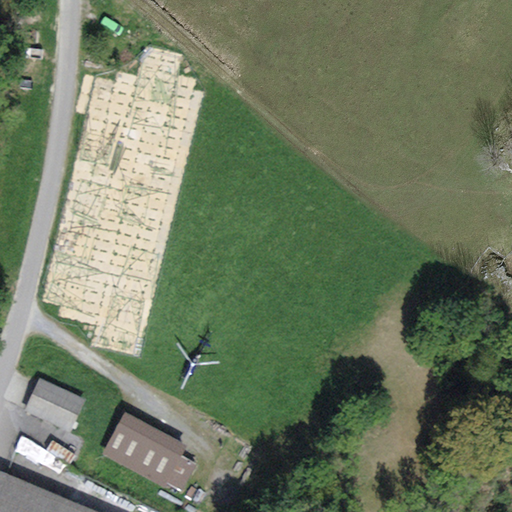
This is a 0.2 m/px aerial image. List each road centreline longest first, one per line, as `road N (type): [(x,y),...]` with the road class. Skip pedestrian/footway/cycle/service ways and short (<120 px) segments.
road 1 (residential): [(71,0),(43,223),(0,377)]
road 2 (track): [(144,403),(114,373),(18,315)]
